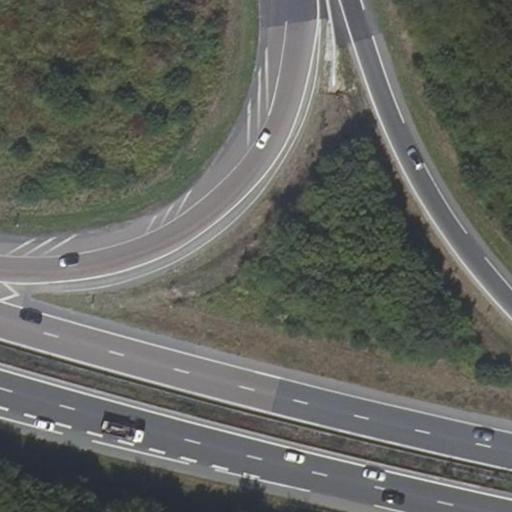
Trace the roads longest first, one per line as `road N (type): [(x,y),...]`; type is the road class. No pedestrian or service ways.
road 1 (trunk): [(511,450),(0,317)]
road 2 (trunk): [(0,389),(284,467),(490,511)]
road 3 (trunk): [(302,0),(306,31),(284,123),(239,189),(189,227),(116,263),(0,268)]
road 4 (trunk): [(511,302),(431,181),(354,0)]
